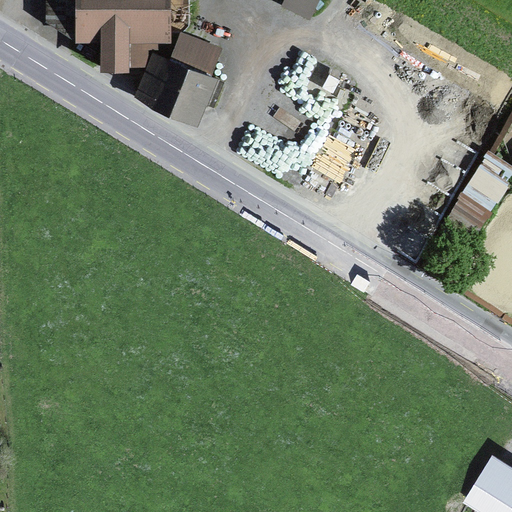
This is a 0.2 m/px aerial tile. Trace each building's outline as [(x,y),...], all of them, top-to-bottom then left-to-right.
[(146,66),(146,38),(167,38),(167,0),(54,0),(55,22),(81,38),(104,38),(104,66),(146,66)] [(287,0),(286,3),(310,15),(317,0),(287,0)] [(210,76),(221,51),(181,35),(171,60),(210,76)] [(188,119),(196,99),(214,106),(224,82),(210,76),(171,60),(153,53),(137,94),(153,105),(188,119)] [(449,229),(472,242),(510,177),(488,164),(449,229)]
